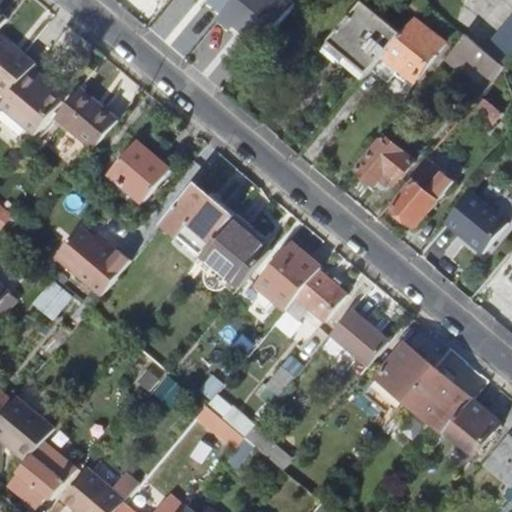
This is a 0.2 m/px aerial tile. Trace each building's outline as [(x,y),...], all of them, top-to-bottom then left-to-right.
[(193,0),(226,27),(248,0),(252,4),(254,0),(193,0)] [(351,62),(369,76),(374,70),(408,29),(373,0),(367,0),(327,48),(348,65),(351,62)] [(0,33),(8,23),(0,16),(0,33)] [(511,18),(487,49),(505,64),(508,67),(511,61),(511,18)] [(447,43),(417,19),(408,29),(374,70),(390,82),(400,69),(415,81),(447,43)] [(458,49),(467,57),(479,43),(470,35),(464,41),(458,49)] [(23,57),(0,37),(0,91),(10,100),(34,70),(38,67),(24,55),(23,57)] [(492,77),(505,64),(487,49),(479,43),(467,57),(492,77)] [(506,110),(511,103),(511,85),(506,69),(486,92),(506,110)] [(47,81),(34,70),(10,100),(2,109),(36,138),(65,104),(43,86),(47,81)] [(106,106),(84,88),(81,93),(102,111),(106,106)] [(497,121),(506,110),(486,92),(485,94),(477,104),(484,109),(497,121)] [(121,119),(106,106),(102,111),(81,93),(60,117),(97,148),(121,119)] [(493,126),(497,121),(484,109),(480,115),(493,126)] [(418,161),(388,137),(359,172),(376,187),(388,173),(399,183),(418,161)] [(173,173),(140,145),(113,177),(126,188),(119,197),(139,214),(173,173)] [(432,159),(424,168),(393,206),(420,228),(459,181),(432,159)] [(235,220),(196,188),(166,224),(204,257),(235,220)] [(475,193),(449,224),(463,236),(464,234),(471,239),(469,241),(486,255),(511,225),(475,193)] [(0,227),(3,230),(16,213),(0,200),(0,227)] [(266,238),(239,216),(235,220),(262,243),(266,238)] [(262,243),(235,220),(204,257),(241,289),(273,252),(262,243)] [(104,297),(134,261),(111,241),(106,246),(84,227),(58,258),(104,297)] [(262,283),(291,308),(322,272),(324,269),(295,245),(262,283)] [(350,296),(322,272),(291,308),(287,313),(300,322),(310,309),(328,323),(350,296)] [(37,302),(57,319),(76,295),(56,278),(37,302)] [(0,307),(13,293),(0,281),(0,307)] [(391,343),(354,312),(334,335),(323,348),(345,366),(356,353),(372,366),(391,343)] [(366,394),(394,418),(408,402),(437,368),(408,344),(366,394)] [(268,387),(281,398),(306,368),(292,359),(268,387)] [(465,392),(437,368),(408,402),(437,426),(465,392)] [(0,418),(0,440),(28,464),(46,442),(57,429),(18,397),(5,412),(0,418)] [(504,424),(475,400),(449,430),(478,455),(504,424)] [(274,444),(255,428),(247,437),(255,444),(266,453),(274,444)] [(511,489),(507,495),(511,499),(511,435),(488,463),(511,482),(511,489)] [(246,456),(255,444),(247,437),(237,450),(246,456)] [(81,465),(63,450),(60,453),(46,442),(28,464),(20,472),(11,484),(37,507),(47,495),(50,497),(52,499),(81,465)] [(238,466),(246,456),(237,450),(229,458),(238,466)] [(90,468),(64,498),(77,509),(80,511),(116,511),(125,502),(140,484),(127,472),(113,488),(90,468)] [(281,488),(309,511),(314,511),(324,501),(292,474),(281,488)] [(166,511),(159,506),(153,511),(137,511),(125,502),(116,511),(166,511)]
